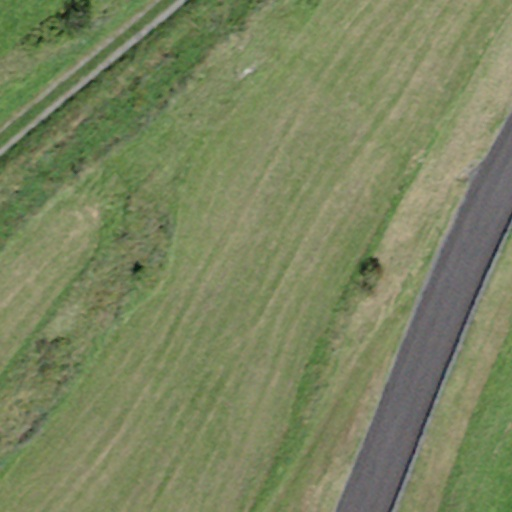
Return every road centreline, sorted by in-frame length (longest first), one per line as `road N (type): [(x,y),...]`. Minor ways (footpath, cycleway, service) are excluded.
road 1 (unclassified): [(360,511),(511,166)]
road 2 (track): [(0,136),(157,0)]
